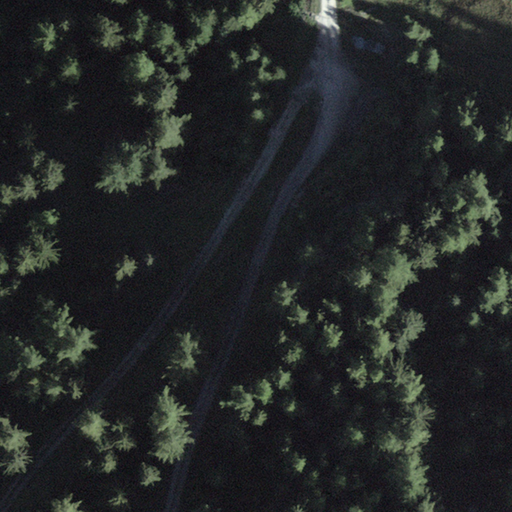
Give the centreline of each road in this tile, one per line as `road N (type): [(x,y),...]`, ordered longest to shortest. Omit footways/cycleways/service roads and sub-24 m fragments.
road 1 (track): [(37,511),(77,463),(279,133),(323,45),(327,0)]
road 2 (unclassified): [(315,64),(337,83),(334,104),(277,210),(170,511)]
